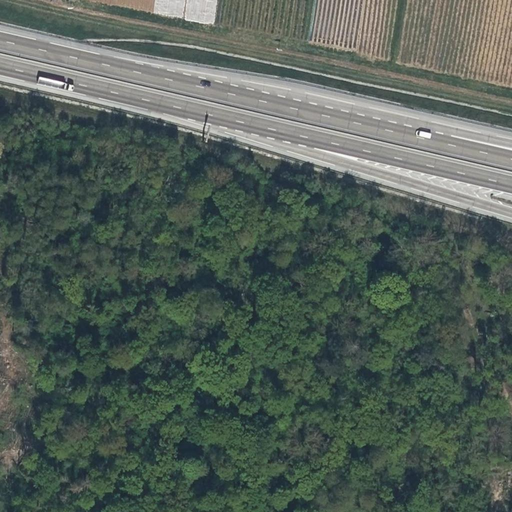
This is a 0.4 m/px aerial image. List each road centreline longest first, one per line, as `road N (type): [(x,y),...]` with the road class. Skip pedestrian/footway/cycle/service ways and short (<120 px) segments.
road 1 (primary): [(247,123),(292,146),(511,213)]
road 2 (primary): [(511,158),(245,96)]
road 3 (primary): [(511,143),(297,95),(245,96)]
road 4 (primary): [(247,123),(511,184)]
road 5 (primary): [(0,65),(247,123)]
road 6 (primary): [(245,96),(0,40)]
